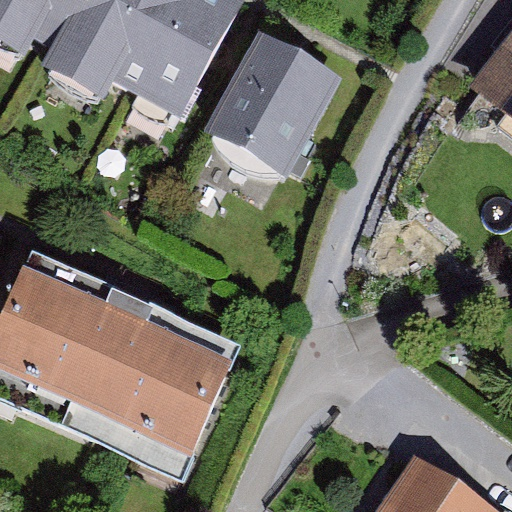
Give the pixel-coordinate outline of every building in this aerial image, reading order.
[(0,0),(0,64),(25,77),(32,65),(47,72),(40,85),(102,117),(107,106),(180,144),(247,15),(218,0),(0,0)] [(511,134),(511,52),(471,99),(511,134)] [(291,66),(265,53),(214,150),(297,194),(348,97),(291,66)] [(125,339),(26,295),(0,353),(0,397),(190,481),(232,386),(125,339)] [(483,511),(425,472),(396,511),(483,511)]
